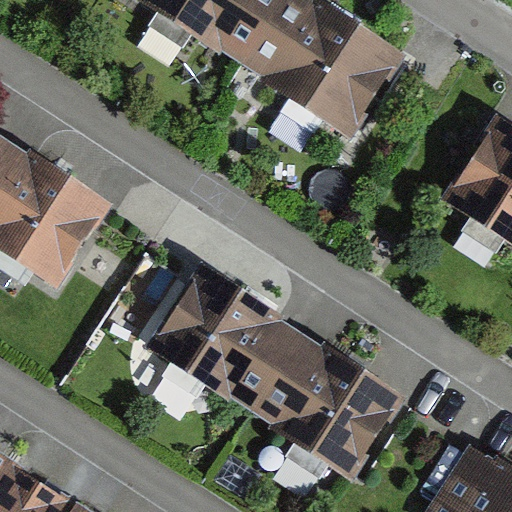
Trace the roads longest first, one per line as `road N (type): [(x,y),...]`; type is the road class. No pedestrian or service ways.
road 1 (residential): [(0,56),(511,394)]
road 2 (residential): [(0,379),(204,511)]
